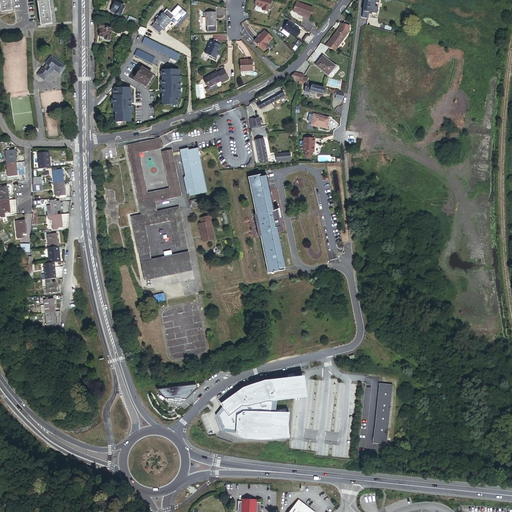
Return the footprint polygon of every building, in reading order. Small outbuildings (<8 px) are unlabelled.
[(9,0),(0,0),(0,10),(0,12),(11,10),(9,0)] [(48,0),(36,0),(40,27),(52,25),(48,0)] [(256,0),(255,5),(262,7),(261,9),(267,10),(270,0),(256,0)] [(125,5),(115,1),(111,11),(121,15),(125,5)] [(313,8),(297,2),(293,11),(300,14),(301,15),(301,16),(309,19),(313,8)] [(175,17),(167,10),(163,14),(155,22),(156,23),(151,28),(158,34),(163,29),(163,30),(171,21),(175,17)] [(216,26),(216,12),(205,12),(205,17),(205,26),(206,26),(206,31),(215,31),(215,26),(216,26)] [(140,20),(131,15),(128,21),(137,26),(140,20)] [(300,30),(289,21),(283,29),(294,37),(300,30)] [(105,24),(100,23),(99,27),(101,27),(100,35),(105,36),(105,38),(110,39),(112,28),(114,28),(114,25),(108,24),(108,25),(106,25),(106,26),(104,26),(105,24)] [(144,36),(146,29),(140,27),(138,33),(144,36)] [(348,34),(340,27),(328,41),(337,48),(346,37),(348,34)] [(128,35),(129,36),(135,38),(138,32),(131,30),(128,35)] [(272,39),(263,32),(260,36),(257,39),(254,43),(263,51),(268,45),(267,45),(272,39)] [(177,60),(180,54),(144,38),(141,45),(177,60)] [(219,45),(210,40),(206,48),(207,48),(204,53),(214,59),(217,53),(216,52),(219,45)] [(137,49),(134,56),(152,65),(155,58),(137,49)] [(334,67),(322,57),(315,65),(327,76),(334,67)] [(56,62),(51,58),(45,65),(46,66),(43,70),(42,69),(37,76),(43,80),(45,79),(50,74),(52,73),(54,71),(58,74),(61,73),(64,68),(59,64),(56,65),(56,62)] [(246,61),(239,61),(239,72),(251,71),(251,61),(246,61)] [(155,78),(141,69),(134,80),(141,84),(140,85),(147,90),(155,78)] [(180,101),(180,70),(161,69),(161,108),(178,108),(178,101),(180,101)] [(215,73),(203,79),(210,92),(216,88),(214,84),(219,81),(220,83),(226,79),(222,70),(215,74),(215,73)] [(303,75),(295,73),(292,75),(291,79),(299,81),(303,82),(306,83),(307,81),(308,78),(303,77),(303,75)] [(323,88),(306,84),(304,91),(309,92),(309,91),(322,94),(323,88)] [(279,87),(259,98),(260,102),(257,103),(260,109),(285,96),(281,90),(281,91),(279,87)] [(131,96),(132,88),(113,88),(112,114),(115,114),(114,125),(132,126),(133,96),(131,96)] [(344,93),(337,92),(336,99),(342,100),(344,93)] [(330,118),(313,114),(311,123),(319,125),(319,126),(327,129),(330,118)] [(258,117),(253,118),(248,119),(250,129),(255,128),(260,127),(258,117)] [(188,245),(182,212),(181,207),(158,212),(156,201),(182,196),(173,150),(163,152),(170,188),(147,193),(139,153),(163,148),(163,146),(162,141),(161,138),(128,145),(140,205),(130,207),(133,223),(139,254),(151,252),(146,225),(172,220),(177,247),(188,245)] [(314,139),(304,138),(303,151),(305,152),(305,155),(307,157),(310,157),(312,155),(312,152),(314,152),(314,139)] [(263,139),(257,140),(261,162),(267,161),(263,139)] [(209,193),(200,149),(191,150),(183,152),(188,176),(187,178),(189,180),(191,191),(190,193),(192,195),(192,197),(209,193)] [(9,177),(19,176),(18,168),(26,167),(26,163),(17,163),(16,151),(6,152),(9,177)] [(50,152),(40,153),(41,161),(39,161),(40,164),(41,164),(41,167),(47,166),(47,162),(51,161),(50,152)] [(64,170),(54,171),(56,196),(66,195),(64,170)] [(262,182),(262,180),(251,182),(258,218),(257,218),(261,237),(262,237),(270,274),(280,272),(280,270),(286,269),(287,269),(280,234),(285,233),(283,224),(282,224),(280,215),(277,216),(270,181),(262,182)] [(43,184),(34,185),(34,194),(44,193),(43,184)] [(9,188),(0,188),(0,195),(2,219),(5,219),(5,214),(11,213),(10,200),(9,188)] [(48,216),(52,216),(58,215),(58,211),(62,211),(61,203),(56,203),(55,202),(50,202),(51,206),(47,206),(48,216)] [(70,214),(58,215),(52,216),(53,230),(60,230),(60,228),(68,227),(67,224),(69,224),(70,214)] [(216,238),(211,215),(202,217),(203,223),(200,224),(203,235),(204,234),(205,241),(216,238)] [(26,221),(17,222),(18,235),(24,235),(24,231),(28,230),(26,221)] [(58,234),(48,235),(50,261),(60,260),(58,234)] [(27,253),(29,253),(30,251),(30,245),(19,245),(19,251),(20,252),(27,253)] [(139,254),(141,262),(152,259),(151,252),(139,254)] [(141,262),(144,280),(151,279),(150,276),(193,268),(190,252),(152,259),(141,262)] [(48,288),(48,293),(57,292),(56,283),(53,283),(53,279),(56,279),(55,266),(53,266),(53,264),(45,265),(46,274),(41,275),(42,288),(48,288)] [(56,268),(57,279),(64,278),(65,269),(65,268),(56,268)] [(193,268),(150,276),(151,279),(194,271),(193,268)] [(54,299),(45,300),(45,304),(42,304),(42,306),(40,306),(41,314),(46,313),(47,326),(56,325),(54,299)] [(240,393),(221,406),(224,409),(216,418),(226,433),(239,436),(239,433),(244,434),(243,437),(245,438),(244,442),(290,441),(290,416),(287,416),(287,412),(279,413),(279,415),(277,404),(308,400),(305,379),(273,383),(273,385),(268,385),(268,384),(240,393)] [(198,384),(157,389),(167,398),(169,398),(169,399),(175,399),(175,401),(182,401),(182,400),(186,400),(186,399),(188,399),(199,387),(198,384)] [(393,388),(380,387),(379,391),(380,391),(376,431),(375,431),(374,446),(387,448),(393,388)] [(260,511),(261,503),(254,503),(246,502),(239,502),(238,511),(260,511)] [(310,511),(299,503),(291,511),(310,511)]
